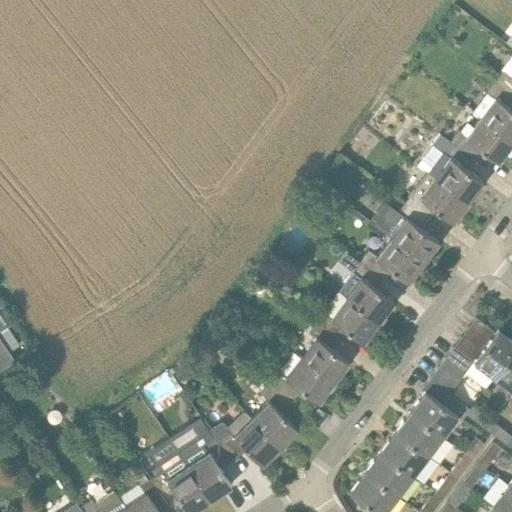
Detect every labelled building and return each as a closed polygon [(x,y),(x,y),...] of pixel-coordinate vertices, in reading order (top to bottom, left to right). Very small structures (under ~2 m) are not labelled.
[(494,82),(511,95),(511,71),(509,75),(503,70),(494,82)] [(472,111),(479,116),(511,141),(511,109),(511,108),(511,106),(511,95),(494,82),(472,111)] [(497,162),(511,141),(479,116),(465,135),(458,130),(449,141),(473,159),(480,149),(497,162)] [(483,181),(466,168),(473,159),(449,141),(439,133),(416,163),(427,171),(467,201),(483,181)] [(452,221),(467,201),(427,171),(404,201),(428,219),(436,209),(452,221)] [(389,235),(423,260),(437,240),(421,228),(428,219),(404,201),(396,211),(403,216),(389,235)] [(360,261),(383,279),(391,269),(407,281),(423,260),(389,235),(374,255),(368,250),(360,261)] [(337,291),(378,321),(393,300),(376,288),(383,279),(360,261),(337,291)] [(314,322),(339,338),(345,328),(363,341),(378,321),(337,291),(314,322)] [(467,327),(487,342),(494,332),(474,317),(467,327)] [(299,356),(332,382),(348,360),(332,348),(339,338),(314,322),(307,332),(313,337),(299,356)] [(459,337),(479,352),(487,342),(467,327),(459,337)] [(472,361),(492,376),(511,350),(511,340),(497,329),(494,332),(487,342),(479,352),(472,361)] [(0,368),(16,358),(0,334),(0,368)] [(452,347),(471,362),(472,361),(479,352),(459,337),(452,347)] [(444,357),(464,372),(471,362),(452,347),(444,357)] [(511,350),(492,376),(511,391),(511,350)] [(318,401),(332,382),(299,356),(293,351),(270,381),(293,400),(301,389),(318,401)] [(436,367),(456,382),(464,372),(444,357),(436,367)] [(429,377),(449,392),(456,382),(436,367),(429,377)] [(140,387),(151,407),(179,391),(167,371),(140,387)] [(421,388),(424,390),(441,402),(449,392),(429,377),(421,388)] [(250,416),(279,446),(297,428),(283,414),(293,400),(270,381),(260,393),(266,399),(250,416)] [(457,414),(441,402),(424,390),(409,411),(442,435),(457,414)] [(484,428),(491,420),(471,405),(464,413),(484,428)] [(261,464),(279,446),(250,416),(243,410),(227,427),(223,423),(210,431),(229,461),(246,450),(261,464)] [(427,455),(442,435),(409,411),(394,430),(427,455)] [(504,443),(511,435),(491,420),(484,428),(504,443)] [(412,475),(427,455),(394,430),(379,451),(412,475)] [(186,464),(208,499),(230,484),(219,467),(229,461),(210,431),(209,432),(212,437),(201,444),(206,451),(186,464)] [(463,452),(472,459),(483,443),(475,436),(463,452)] [(476,462),(484,468),(500,447),(491,441),(476,462)] [(364,470),(397,495),(412,475),(379,451),(364,470)] [(448,472),(456,479),(472,459),(463,452),(448,472)] [(461,482),(469,488),(484,468),(476,462),(461,482)] [(188,511),(208,499),(186,464),(166,477),(161,469),(150,477),(170,507),(180,500),(188,511)] [(377,511),(383,511),(397,495),(364,470),(349,490),(377,511)] [(433,492),(442,499),(456,479),(448,472),(433,492)] [(124,505),(128,511),(162,511),(170,507),(150,477),(119,498),(124,505)] [(446,502),(454,508),(469,488),(461,482),(446,502)] [(503,511),(511,511),(511,487),(507,483),(492,503),(503,511)] [(419,511),(420,511),(431,511),(442,499),(433,492),(430,496),(419,511)] [(128,511),(124,505),(112,511),(99,511),(91,498),(80,506),(83,511),(128,511)] [(438,511),(451,511),(454,508),(446,502),(438,511)] [(503,511),(492,503),(485,511),(503,511)]
